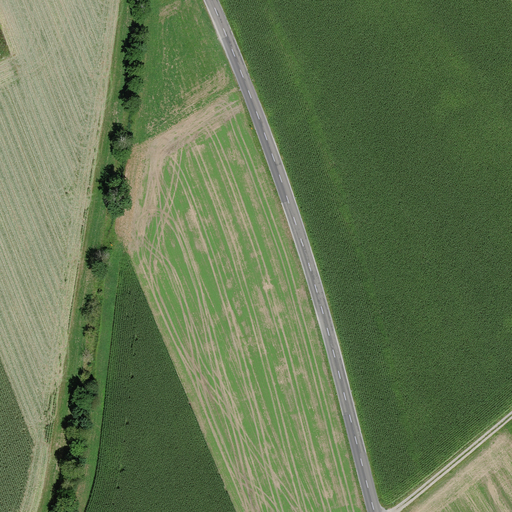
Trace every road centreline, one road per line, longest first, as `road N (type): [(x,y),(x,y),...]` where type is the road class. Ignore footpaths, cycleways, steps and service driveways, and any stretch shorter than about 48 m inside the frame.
road 1 (tertiary): [(374,511),(327,326),(261,121),(211,0)]
road 2 (track): [(389,511),(511,409)]
